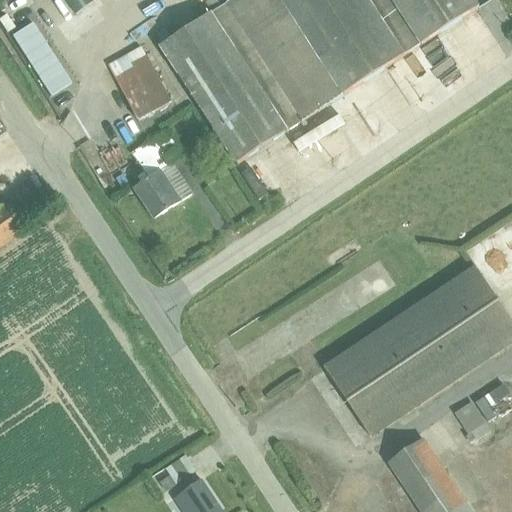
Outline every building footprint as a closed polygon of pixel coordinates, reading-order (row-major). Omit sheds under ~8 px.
[(87,0),(64,0),(76,16),(92,5),(87,0)] [(212,14),(160,48),(236,166),(480,8),(474,0),(233,0),(226,5),(212,14)] [(31,24),(11,38),(50,98),(70,85),(31,24)] [(136,49),(136,48),(137,46),(137,45),(136,43),(135,42),(133,41),(132,41),(130,41),(129,42),(127,44),(127,45),(127,47),(127,48),(128,50),(130,50),(131,51),(133,51),(134,50),(136,49)] [(142,48),(109,66),(138,122),(158,111),(162,118),(178,110),(173,101),(171,102),(142,48)] [(169,130),(132,155),(149,181),(134,191),(154,221),(192,197),(172,166),(187,155),(169,130)] [(118,154),(102,160),(109,180),(125,174),(118,154)] [(252,169),(241,176),(258,202),(269,195),(252,169)] [(0,208),(0,248),(23,233),(6,208),(0,208)] [(511,323),(476,269),(325,370),(370,438),(511,343),(511,323)] [(504,386),(485,398),(492,408),(511,396),(504,386)] [(483,400),(475,405),(487,424),(495,419),(483,400)] [(472,403),(455,415),(469,437),(470,437),(474,443),(490,432),(472,403)] [(472,511),(425,440),(388,465),(419,511),(472,511)] [(170,476),(160,484),(167,493),(197,472),(185,456),(166,470),(170,476)] [(181,511),(221,511),(201,482),(174,501),(181,511)]
